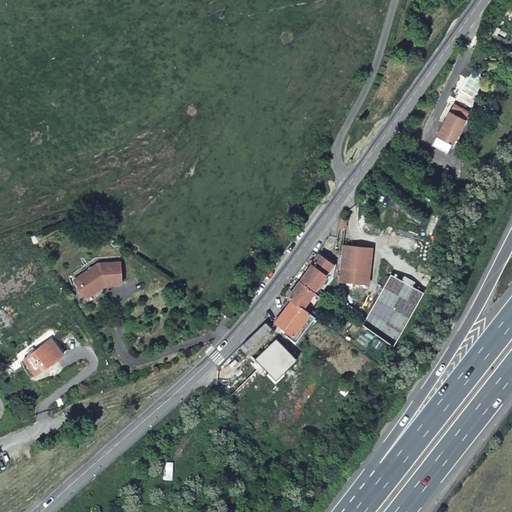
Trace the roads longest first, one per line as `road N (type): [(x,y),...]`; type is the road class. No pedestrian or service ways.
road 1 (unclassified): [(41,511),(245,323),(481,0)]
road 2 (trunk): [(511,239),(426,388),(388,474)]
road 3 (trunk): [(511,318),(388,474)]
road 4 (trunk): [(406,511),(511,375)]
